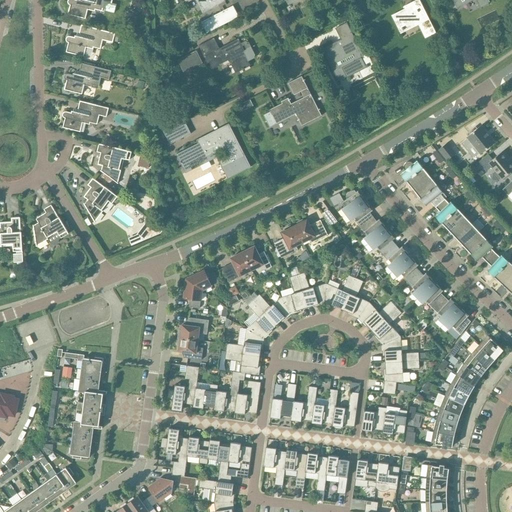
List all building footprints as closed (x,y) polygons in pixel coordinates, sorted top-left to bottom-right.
[(68,0),(68,1),(68,2),(69,5),(70,5),(68,14),(86,19),(88,10),(95,11),(95,9),(102,11),(103,8),(105,9),(104,11),(114,13),(116,5),(112,4),(112,0),(68,0)] [(184,0),(186,3),(191,0),(196,0),(203,12),(225,1),(224,0),(184,0)] [(419,25),(425,38),(436,33),(419,0),(416,0),(408,4),(410,7),(392,16),(401,34),(419,25)] [(452,0),(454,3),(460,0),(461,0),(463,3),(469,0),(476,0),(481,9),(489,5),(488,3),(490,2),(488,0),(452,0)] [(214,29),(207,33),(206,32),(207,33),(230,21),(224,10),(208,19),(214,29)] [(332,43),(322,48),(326,57),(338,81),(347,76),(347,77),(366,68),(362,59),(364,58),(349,28),(347,23),(335,28),(338,34),(341,39),(344,45),(335,49),(332,43)] [(66,52),(84,57),(86,48),(93,49),(94,47),(101,49),(103,40),(113,43),(115,33),(81,25),(79,33),(81,33),(80,37),(75,35),(75,37),(70,36),(68,36),(67,37),(66,39),(66,41),(67,42),(68,43),(66,52)] [(230,60),(236,73),(251,66),(241,47),(242,46),(239,39),(219,49),(214,38),(198,46),(204,57),(207,63),(209,63),(211,65),(212,69),(230,60)] [(179,57),(194,49),(191,43),(176,51),(179,57)] [(203,63),(196,51),(178,60),(184,73),(203,63)] [(64,90),(82,94),(85,85),(92,87),(92,85),(99,87),(101,78),(109,80),(112,71),(82,63),(80,71),(81,72),(80,75),(73,73),(73,75),(68,74),(67,74),(65,75),(64,77),(64,78),(65,80),(67,81),(64,90)] [(264,115),(270,127),(296,114),(302,126),(322,116),(311,94),(308,88),(302,76),(288,83),(294,95),(301,92),(303,98),(291,104),(288,98),(281,102),(282,104),(269,110),(270,112),(264,115)] [(63,128),(81,132),(83,123),(90,125),(90,123),(97,124),(100,115),(107,117),(109,108),(80,101),(78,109),(79,109),(79,113),(72,111),(71,113),(67,112),(65,112),(63,113),(63,115),(63,116),(64,118),(65,118),(63,128)] [(184,120),(163,131),(170,145),(173,143),(172,143),(181,138),(181,139),(191,134),(191,133),(189,134),(183,122),(185,121),(184,120)] [(186,151),(176,155),(183,169),(185,173),(191,170),(189,166),(192,164),(223,148),(227,156),(219,160),(228,178),(249,167),(228,126),(221,129),(222,133),(215,137),(213,133),(198,141),(199,143),(186,151)] [(474,145),(481,154),(494,143),(480,126),(475,131),(473,129),(467,134),(468,136),(467,137),(468,139),(462,144),(468,150),(474,145)] [(448,160),(456,154),(447,143),(439,149),(448,160)] [(100,171),(118,184),(118,183),(124,159),(130,161),(132,152),(99,144),(97,152),(102,153),(101,157),(100,157),(98,164),(102,166),(101,170),(100,171)] [(493,174),(498,180),(501,177),(503,179),(511,171),(511,165),(502,152),(493,160),(488,154),(479,162),(487,171),(492,166),(496,171),(493,174)] [(138,166),(148,168),(151,158),(140,156),(138,166)] [(400,174),(407,182),(424,169),(417,160),(413,164),(411,163),(409,162),(407,163),(406,163),(404,165),(404,167),(404,169),(405,170),(400,174)] [(444,172),(447,176),(449,174),(453,172),(448,166),(445,169),(446,171),(444,172)] [(407,182),(414,190),(430,177),(424,169),(407,182)] [(414,190),(420,198),(437,185),(430,177),(414,190)] [(84,204),(95,223),(96,222),(95,222),(110,202),(116,206),(121,199),(93,178),(88,185),(92,188),(90,191),(89,191),(84,197),(88,200),(85,204),(84,203),(84,204)] [(511,192),(511,180),(503,190),(509,196),(511,192)] [(431,202),(435,207),(445,199),(441,194),(443,193),(437,185),(420,198),(427,206),(431,202)] [(346,206),(338,212),(343,218),(363,202),(361,199),(363,198),(358,191),(355,193),(354,191),(353,191),(352,191),(351,192),(350,192),(349,192),(349,193),(348,193),(347,194),(347,195),(346,195),(346,196),(346,197),(345,197),(347,199),(343,202),(346,206)] [(435,216),(442,224),(458,209),(451,202),(449,203),(445,199),(435,207),(440,212),(435,216)] [(356,222),(360,227),(371,219),(368,214),(373,210),(367,203),(365,204),(363,202),(343,218),(347,223),(355,217),(357,221),(356,222)] [(485,212),(489,208),(484,204),(480,207),(485,212)] [(33,225),(36,247),(37,246),(48,239),(51,244),(55,245),(59,243),(59,239),(61,238),(68,234),(51,205),(44,209),(46,214),(43,216),(42,215),(36,219),(38,223),(34,225),(33,225)] [(489,208),(485,212),(489,216),(493,213),(489,208)] [(442,224),(449,231),(465,217),(458,209),(442,224)] [(331,226),(337,222),(329,211),(323,215),(331,226)] [(17,263),(17,264),(22,264),(22,262),(23,262),(23,254),(22,254),(22,251),(20,217),(11,218),(12,223),(8,224),(8,222),(0,222),(0,225),(0,227),(0,246),(13,246),(14,251),(16,251),(16,254),(13,254),(14,263),(17,263)] [(449,231),(456,239),(472,224),(465,217),(449,231)] [(360,241),(365,247),(385,230),(383,228),(385,226),(379,219),(374,223),(371,219),(360,227),(364,232),(365,231),(368,235),(360,241)] [(309,239),(311,243),(328,235),(320,220),(310,225),(307,220),(304,221),(303,220),(297,223),(297,225),(294,226),(302,242),(309,239)] [(497,228),(501,225),(496,220),(493,224),(497,228)] [(144,240),(161,233),(163,230),(151,222),(140,237),(144,240)] [(456,239),(463,246),(479,232),(472,224),(456,239)] [(501,225),(497,228),(502,233),(505,230),(501,225)] [(274,243),(281,258),(298,250),(296,246),(302,242),(294,226),(292,227),(290,226),(285,229),(284,231),(282,232),(285,238),(274,243)] [(379,250),(383,255),(394,246),(390,242),(395,238),(389,231),(387,233),(385,230),(365,247),(370,252),(377,246),(380,249),(379,250)] [(463,246),(470,254),(486,239),(479,232),(463,246)] [(486,261),(486,262),(495,253),(491,249),(493,247),(486,239),(470,254),(478,261),(482,257),(486,261)] [(242,252),(252,270),(263,265),(266,270),(272,267),(265,254),(260,256),(255,246),(242,252)] [(384,269),(389,275),(408,257),(406,255),(408,253),(402,246),(397,251),(394,246),(383,255),(387,260),(389,259),(392,263),(384,269)] [(222,268),(229,282),(240,276),(252,270),(242,252),(230,258),(233,263),(222,268)] [(487,271),(495,278),(509,262),(501,255),(500,257),(495,253),(486,262),(491,266),(487,271)] [(403,278),(407,283),(417,273),(414,269),(418,265),(412,258),(411,260),(408,257),(389,275),(394,280),(401,273),(404,277),(403,278)] [(495,278),(502,285),(511,274),(511,264),(509,262),(495,278)] [(187,279),(202,290),(212,286),(211,286),(219,282),(214,272),(209,275),(205,273),(204,270),(187,279)] [(297,275),(307,307),(318,304),(318,306),(325,304),(326,283),(310,288),(305,272),(297,275)] [(409,296),(414,302),(433,283),(431,281),(432,279),(426,273),(421,277),(417,273),(407,283),(412,288),(413,286),(416,289),(409,296)] [(511,274),(502,285),(510,292),(511,289),(511,274)] [(281,297),(291,315),(298,312),(297,311),(307,307),(297,275),(290,277),(295,293),(281,297)] [(342,309),(356,278),(349,275),(342,290),(326,283),(325,296),(325,304),(332,307),(332,305),(342,309)] [(358,318),(369,302),(356,297),(363,281),(356,278),(342,309),(352,314),(351,315),(358,318)] [(189,307),(200,308),(201,300),(202,290),(187,279),(184,298),(186,298),(189,302),(189,307)] [(428,304),(433,309),(443,299),(439,295),(443,290),(437,284),(435,286),(433,283),(414,302),(419,307),(426,300),(429,303),(428,304)] [(253,300),(276,325),(284,318),(285,319),(291,315),(281,297),(271,307),(259,294),(253,300)] [(435,322),(440,327),(458,308),(456,306),(458,304),(451,298),(447,303),(443,299),(433,309),(437,314),(439,312),(442,315),(435,322)] [(246,329),(264,338),(270,334),(268,332),(276,325),(253,300),(248,305),(259,318),(246,329)] [(364,322),(371,330),(396,307),(391,301),(379,313),(369,302),(358,318),(363,324),(364,322)] [(377,339),(382,345),(401,337),(390,324),(402,313),(396,307),(371,330),(379,338),(377,339)] [(454,329),(460,335),(469,324),(464,320),(469,315),(462,309),(461,311),(458,308),(440,327),(446,332),(453,325),(456,328),(454,329)] [(178,338),(198,340),(199,333),(207,334),(209,320),(189,318),(188,326),(182,325),(181,330),(179,331),(178,336),(178,338)] [(475,320),(471,325),(475,328),(479,323),(475,320)] [(221,351),(260,356),(261,345),(263,346),(264,338),(246,329),(244,346),(227,343),(227,347),(222,346),(221,351)] [(494,360),(503,350),(487,335),(479,345),(494,360)] [(384,352),(385,362),(419,360),(419,352),(402,353),(401,337),(382,345),(382,352),(384,352)] [(183,358),(202,360),(203,348),(197,347),(198,340),(178,338),(177,339),(178,339),(177,344),(179,345),(179,351),(184,352),(183,358)] [(479,345),(471,354),(486,367),(487,367),(492,363),(494,360),(479,345)] [(245,373),(259,375),(260,367),(258,366),(260,356),(221,351),(221,356),(225,356),(225,359),(235,361),(234,371),(240,372),(245,373)] [(83,365),(101,368),(101,367),(102,368),(104,359),(95,357),(94,359),(84,358),(84,355),(78,354),(65,353),(65,357),(77,359),(77,361),(83,362),(83,365)] [(471,354),(463,364),(480,375),(481,376),(487,367),(486,367),(471,354)] [(419,360),(385,362),(386,373),(384,373),(384,381),(397,382),(404,383),(404,382),(408,382),(410,380),(410,374),(408,373),(403,373),(403,369),(420,368),(419,360)] [(463,364),(456,374),(473,384),(475,385),(481,376),(480,375),(463,364)] [(83,365),(82,374),(99,377),(101,368),(83,365)] [(71,377),(72,366),(62,366),(61,377),(71,377)] [(199,367),(187,366),(186,372),(198,374),(199,367)] [(214,410),(224,411),(225,409),(235,411),(238,393),(240,380),(244,381),(245,373),(240,372),(234,371),(233,371),(230,392),(217,391),(215,408),(214,408),(214,410)] [(172,404),(183,406),(183,404),(193,405),(194,405),(196,388),(198,374),(186,372),(185,379),(189,380),(188,387),(175,385),(174,390),(169,389),(167,399),(173,399),(172,404)] [(75,379),(73,390),(79,391),(80,383),(98,386),(99,377),(82,374),(81,380),(75,379)] [(456,374),(450,385),(468,394),(469,394),(475,385),(473,384),(456,374)] [(235,413),(245,414),(245,412),(257,413),(261,382),(248,381),(247,387),(252,388),(251,395),(238,393),(235,411),(235,413)] [(98,386),(80,383),(79,391),(74,428),(92,430),(93,428),(102,429),(102,426),(99,425),(103,394),(107,394),(107,391),(98,390),(98,386)] [(270,417),(280,419),(281,417),(291,418),(294,401),(296,385),(288,383),(286,400),(273,398),(270,417)] [(193,407),(203,408),(204,406),(214,408),(215,408),(217,391),(218,385),(210,384),(209,390),(196,388),(194,405),(193,405),(193,407)] [(450,385),(445,396),(463,404),(464,404),(469,394),(468,394),(450,385)] [(291,420),(301,421),(301,419),(312,421),(315,404),(317,387),(309,386),(307,403),(294,401),(291,418),(291,420)] [(312,423),(322,424),(322,422),(333,424),(335,407),(336,407),(338,390),(330,389),(328,406),(315,404),(312,421),(312,423)] [(343,427),(343,425),(354,427),(359,393),(351,392),(348,408),(336,407),(335,407),(333,424),(332,426),(343,427)] [(0,419),(7,421),(8,418),(16,420),(20,401),(15,400),(15,398),(0,394),(0,419)] [(445,396),(440,407),(459,414),(460,414),(464,404),(463,404),(445,396)] [(383,430),(383,432),(393,434),(393,432),(404,433),(407,411),(400,410),(400,408),(387,406),(387,408),(386,413),(383,431),(383,430)] [(362,430),(372,431),(372,429),(383,430),(383,431),(386,413),(387,408),(378,407),(378,412),(364,411),(362,430)] [(440,407),(436,419),(455,424),(457,425),(460,414),(459,414),(440,407)] [(436,419),(432,431),(453,435),(454,435),(457,425),(455,424),(436,419)] [(74,428),(73,437),(91,439),(92,430),(74,428)] [(432,431),(431,443),(452,447),(453,440),(454,435),(453,435),(432,431)] [(405,445),(414,447),(415,433),(414,432),(407,432),(405,445)] [(173,468),(185,470),(187,456),(189,439),(178,437),(179,435),(168,434),(168,439),(162,438),(161,447),(166,448),(166,453),(179,455),(178,462),(174,461),(173,468)] [(73,437),(72,446),(90,448),(91,439),(73,437)] [(199,463),(207,464),(208,459),(210,442),(199,440),(199,438),(189,437),(189,439),(187,456),(200,458),(199,463)] [(230,483),(231,476),(231,475),(227,475),(228,469),(229,462),(231,444),(230,444),(220,443),(220,441),(210,440),(210,442),(208,459),(221,461),(218,481),(218,482),(230,483)] [(235,477),(248,478),(252,447),(241,446),(241,444),(231,442),(230,444),(231,444),(229,462),(241,463),(240,470),(236,470),(228,469),(227,475),(231,475),(231,476),(235,477)] [(73,458),(81,459),(81,456),(89,457),(90,448),(72,446),(71,455),(73,455),(73,458)] [(275,485),(283,486),(285,469),(287,452),(276,450),(276,448),(266,447),(264,466),(277,468),(275,485)] [(36,459),(43,454),(40,450),(33,455),(36,459)] [(295,487),(304,488),(306,472),(308,455),(307,455),(297,453),(297,451),(287,450),(287,452),(285,469),(298,471),(295,487)] [(316,490),(324,491),(327,475),(326,475),(329,457),(328,457),(318,456),(318,454),(308,453),(307,455),(308,455),(306,472),(318,474),(316,490)] [(337,493),(345,494),(350,460),(339,459),(339,457),(329,455),(328,457),(329,457),(326,475),(327,475),(339,476),(337,493)] [(409,471),(410,471),(412,457),(404,456),(402,470),(409,471)] [(22,463),(25,467),(31,463),(29,459),(22,463)] [(375,487),(376,487),(377,481),(376,481),(379,464),(378,464),(368,463),(368,461),(358,459),(355,479),(368,480),(368,486),(375,487)] [(383,492),(384,492),(385,492),(386,492),(387,491),(388,491),(389,490),(389,489),(397,490),(400,467),(389,466),(389,464),(378,462),(378,464),(379,464),(376,481),(377,481),(376,487),(375,487),(375,488),(378,490),(379,491),(381,492),(383,492)] [(25,467),(22,463),(16,468),(19,472),(25,467)] [(428,465),(426,477),(446,479),(447,480),(448,473),(449,468),(428,465)] [(57,474),(67,489),(76,482),(72,476),(74,475),(69,468),(67,469),(66,468),(57,474)] [(172,475),(185,477),(185,470),(173,468),(172,475)] [(5,476),(7,479),(14,475),(11,471),(5,476)] [(57,474),(48,480),(58,495),(67,489),(57,474)] [(196,479),(181,477),(180,489),(194,491),(196,479)] [(426,477),(425,490),(445,490),(447,490),(447,480),(446,479),(426,477)] [(149,488),(158,501),(171,492),(173,481),(162,479),(161,481),(157,484),(155,484),(149,488)] [(208,502),(214,502),(233,502),(234,495),(232,495),(234,484),(230,483),(218,482),(218,481),(200,479),(199,487),(210,489),(208,502)] [(48,480),(39,487),(49,501),(58,495),(48,480)] [(39,487),(30,493),(41,508),(49,501),(39,487)] [(445,490),(425,490),(425,502),(445,501),(447,501),(447,490),(445,490)] [(30,493),(21,499),(30,511),(34,511),(41,508),(30,493)] [(156,511),(152,505),(147,509),(138,496),(134,499),(133,498),(128,501),(129,502),(127,503),(133,511),(156,511)] [(30,511),(21,499),(13,505),(17,511),(30,511)] [(445,501),(425,502),(426,511),(447,511),(447,501),(445,501)] [(232,511),(232,510),(234,509),(233,502),(214,502),(215,511),(232,511)] [(133,511),(127,503),(126,504),(125,503),(120,507),(121,508),(117,510),(118,511),(133,511)]
